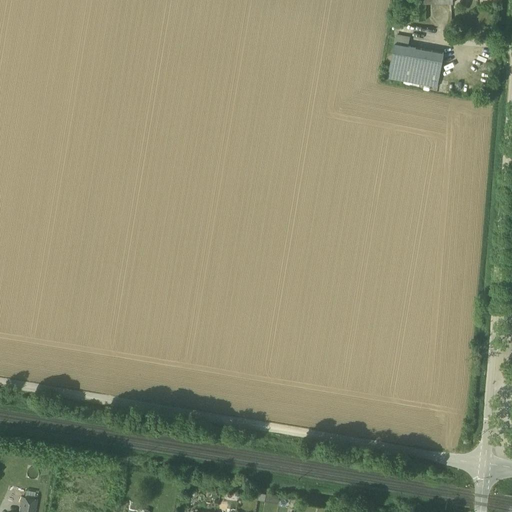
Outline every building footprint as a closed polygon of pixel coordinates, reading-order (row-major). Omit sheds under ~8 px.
[(414,0),(414,21),(430,22),(429,2),(453,1),(453,0),(414,0)] [(394,41),(387,75),(440,86),(446,52),(394,41)] [(259,499),(278,503),(280,496),(261,491),(259,499)] [(33,511),(36,499),(22,497),(19,511),(33,511)] [(221,504),(220,504),(218,511),(226,511),(227,505),(226,505),(227,499),(222,499),(221,504)] [(143,501),(131,500),(130,509),(141,510),(140,511),(150,511),(150,509),(143,508),(143,501)]
